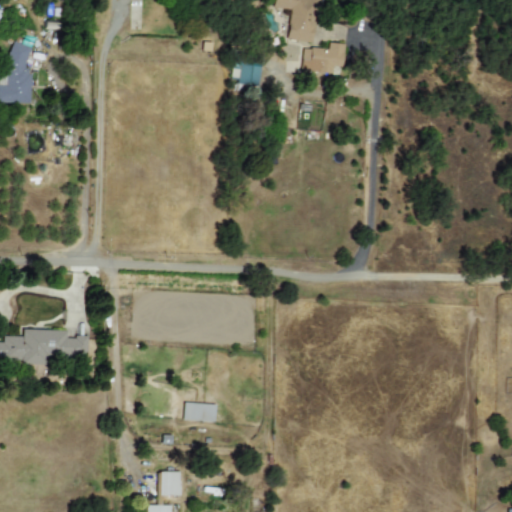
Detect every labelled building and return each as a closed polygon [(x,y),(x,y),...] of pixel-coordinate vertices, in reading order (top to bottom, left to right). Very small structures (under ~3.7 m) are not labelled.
[(308,43),(314,0),(271,0),(271,8),(288,10),(285,39),(308,43)] [(0,103),(27,104),(28,84),(32,74),(25,74),(25,57),(28,48),(10,42),(5,60),(4,75),(0,75),(0,103)] [(298,71),(338,75),(341,44),(326,43),(326,50),(301,47),(298,71)] [(228,83),(256,86),(257,66),(230,64),(228,83)] [(0,336),(18,337),(19,329),(66,330),(65,338),(72,338),(72,335),(87,335),(86,357),(42,356),(41,366),(5,365),(5,358),(0,358),(0,336)] [(180,420),(212,422),(212,405),(181,404),(180,420)] [(176,472),(156,472),(156,496),(177,495),(176,472)]
